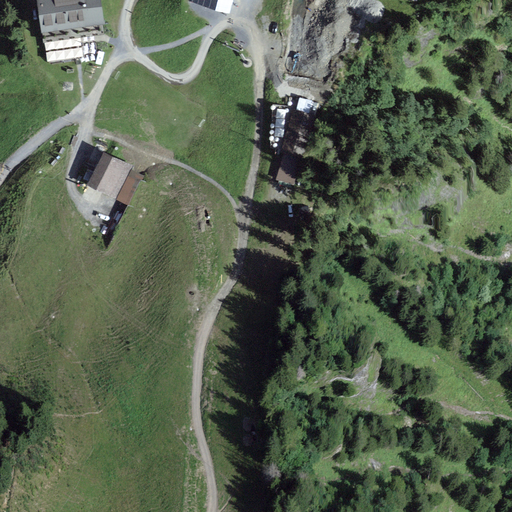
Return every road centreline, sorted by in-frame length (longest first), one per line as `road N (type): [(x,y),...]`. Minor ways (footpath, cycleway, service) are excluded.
road 1 (track): [(251,32),(259,126),(241,244),(200,341),(198,414),(211,511)]
road 2 (unclassified): [(131,0),(120,41),(174,79),(195,68),(211,31),(237,15),(251,32)]
